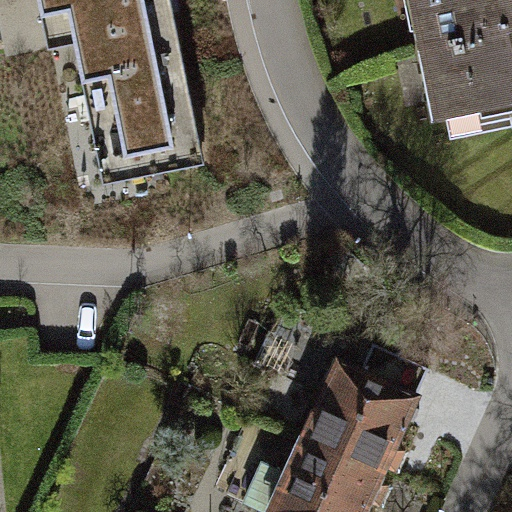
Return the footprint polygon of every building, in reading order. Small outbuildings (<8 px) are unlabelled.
[(40,0),(45,19),(69,14),(102,184),(201,164),(169,0),(40,0)] [(511,0),(400,0),(429,133),(511,120),(511,0)] [(423,406),(337,370),(299,443),(388,480),(423,406)] [(0,511),(9,511),(0,398),(0,511)] [(371,511),(388,480),(299,443),(265,511),(371,511)]
